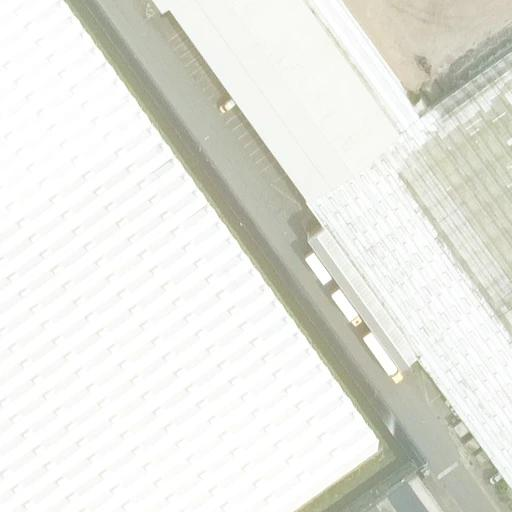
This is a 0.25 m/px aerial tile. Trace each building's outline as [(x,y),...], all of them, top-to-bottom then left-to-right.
[(0,0),(0,511),(291,511),(376,452),(52,0),(0,0)] [(156,0),(160,6),(168,0),(298,182),(409,101),(337,0),(156,0)] [(511,49),(400,130),(309,196),(307,197),(384,304),(418,352),(419,353),(420,352),(511,479),(511,49)] [(459,57),(442,70),(449,79),(466,67),(459,57)] [(440,90),(431,77),(413,89),(423,103),(440,90)] [(384,304),(307,197),(309,196),(302,186),(282,200),(400,365),(418,352),(384,304)] [(461,434),(469,428),(463,419),(454,425),(461,434)] [(466,442),(472,450),(480,445),(474,436),(466,442)] [(476,454),(482,462),(489,457),(483,449),(476,454)]
